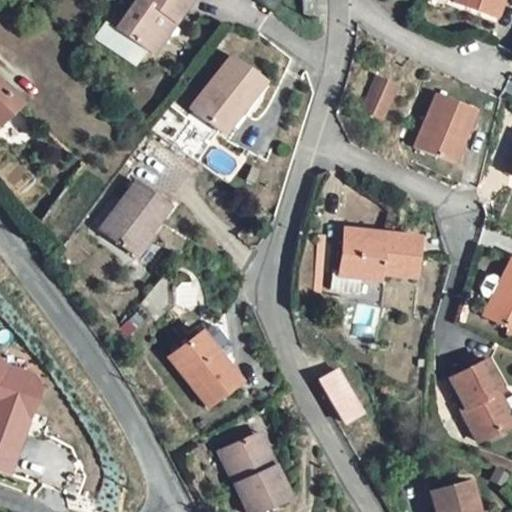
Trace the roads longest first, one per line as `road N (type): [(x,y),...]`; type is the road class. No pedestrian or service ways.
road 1 (residential): [(369,511),(275,332),(271,282),(315,140)]
road 2 (unclassified): [(179,511),(100,373),(0,240)]
road 3 (residential): [(341,0),(386,32),(492,83)]
road 4 (residential): [(315,140),(462,211)]
road 5 (residential): [(315,140),(339,0)]
